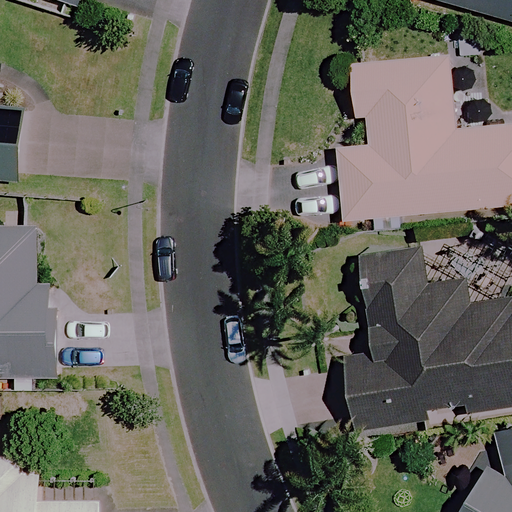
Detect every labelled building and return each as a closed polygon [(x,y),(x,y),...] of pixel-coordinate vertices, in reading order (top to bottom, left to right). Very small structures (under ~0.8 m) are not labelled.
[(511,0),(428,0),(511,23),(511,0)] [(511,124),(452,130),(445,56),(344,66),(349,117),(364,116),(367,146),(336,149),(343,222),(511,205),(511,124)] [(0,180),(15,182),(20,109),(0,107),(0,180)] [(32,285),(32,227),(0,226),(0,379),(48,380),(48,285),(32,285)] [(424,286),(417,246),(352,256),(368,354),(334,359),(346,431),(511,405),(511,308),(466,316),(460,280),(424,286)] [(511,511),(511,431),(493,436),(501,469),(480,469),(452,511),(511,511)] [(0,511),(98,511),(98,502),(38,500),(39,469),(21,468),(22,456),(0,455),(0,511)]
